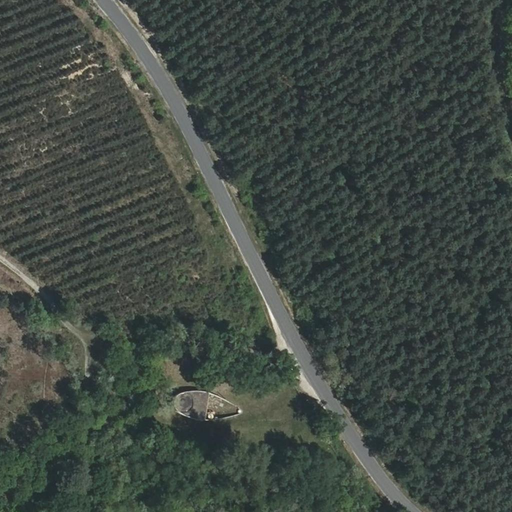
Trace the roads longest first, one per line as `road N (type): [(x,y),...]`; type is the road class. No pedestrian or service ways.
road 1 (tertiary): [(103,0),(177,106),(319,385),(410,511)]
road 2 (track): [(0,258),(42,289),(86,345),(157,342),(253,356),(294,341)]
